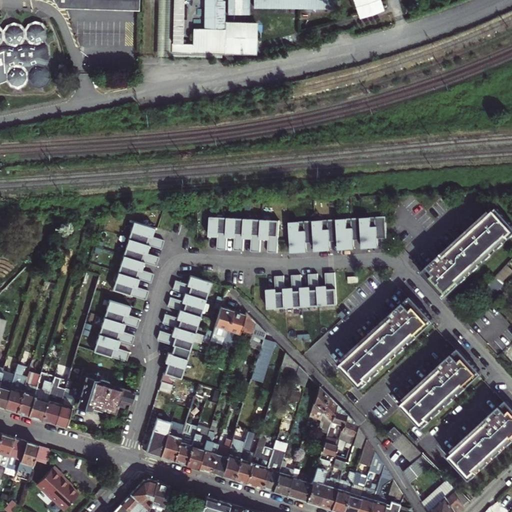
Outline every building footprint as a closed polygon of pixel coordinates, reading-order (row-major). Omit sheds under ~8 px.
[(0,0),(0,84),(4,83),(3,81),(8,82),(12,86),(19,90),(25,87),(29,82),(40,88),(48,85),(52,79),(48,79),(48,74),(44,69),(50,61),(49,48),(44,42),(46,38),(46,31),(48,30),(43,24),(36,22),(28,25),(26,29),(22,25),(14,23),(8,26),(4,31),(0,27),(0,26),(0,0)] [(141,0),(57,0),(62,8),(141,11),(141,0)] [(227,22),(226,0),(160,0),(158,58),(172,58),(172,56),(223,58),(223,53),(258,55),(259,24),(227,22)] [(251,0),(228,0),(229,15),(251,16),(251,0)] [(339,10),(339,0),(255,0),(255,9),(339,10)] [(385,11),(381,0),(354,0),(362,19),(385,11)] [(441,255),(443,256),(494,206),(492,204),(441,255)] [(423,271),(421,273),(445,299),(453,291),(454,290),(454,289),(451,286),(454,282),(457,286),(458,287),(467,279),(466,278),(463,275),(467,271),(470,275),(479,267),(475,263),(479,260),(482,263),(483,264),(492,256),(491,255),(488,252),(492,248),(495,252),(495,253),(504,245),(503,244),(500,241),(504,237),(507,241),(511,237),(511,225),(494,206),(443,256),(441,255),(423,271)] [(387,238),(386,216),(290,222),(291,253),(307,252),(307,243),(306,239),(314,239),(315,242),(315,251),(331,250),(330,241),(330,238),(338,237),(338,241),(339,250),(354,249),(354,240),(354,236),(362,236),(362,239),(362,248),(378,247),(378,238),(387,238)] [(267,253),(277,254),(279,221),(210,217),(209,237),(217,238),(217,250),(226,251),(227,238),(234,239),(234,251),(243,252),(244,239),(251,240),(250,252),(260,253),(260,240),(268,241),(267,253)] [(112,289),(145,299),(148,290),(136,286),(139,278),(150,282),(153,273),(141,269),(144,261),(156,265),(159,256),(147,252),(149,245),(161,248),(164,239),(152,236),(155,227),(133,221),(112,289)] [(50,257),(39,254),(36,262),(47,265),(50,257)] [(337,305),(335,273),(325,274),(326,286),(319,286),(318,274),(309,274),(309,287),(302,287),(301,275),(292,276),(293,288),(285,289),(284,276),(275,277),(276,289),(267,290),(268,309),(337,305)] [(157,337),(157,340),(174,345),(171,352),(168,351),(165,361),(167,362),(164,372),(163,372),(160,380),(173,384),(175,376),(181,377),(211,281),(190,275),(187,283),(175,280),(172,289),(184,292),(182,300),(170,296),(167,305),(179,309),(176,317),(164,313),(162,322),(174,326),(171,334),(159,330),(157,337)] [(399,307),(392,314),(394,316),(354,353),(352,351),(338,364),(361,389),(383,369),(382,369),(379,365),(383,362),(386,365),(386,366),(395,358),(392,354),(396,351),(399,354),(399,355),(408,347),(408,346),(404,343),(408,339),(411,343),(412,343),(432,324),(435,322),(433,319),(411,296),(409,298),(401,305),(402,306),(400,308),(399,307)] [(109,299),(93,350),(126,360),(129,351),(117,347),(119,340),(131,343),(134,334),(122,331),(124,323),(136,327),(139,318),(127,314),(130,305),(109,299)] [(223,344),(224,340),(233,311),(227,309),(221,307),(211,340),(223,344)] [(233,311),(224,340),(227,341),(228,338),(237,341),(245,315),(239,313),(233,311)] [(343,311),(338,315),(342,319),(347,316),(343,311)] [(234,395),(251,339),(253,333),(249,332),(253,319),(246,312),(245,315),(237,341),(221,392),(234,395)] [(352,351),(354,353),(394,316),(392,314),(352,351)] [(266,332),(253,319),(249,332),(253,333),(251,339),(263,343),(264,338),(266,332)] [(276,342),(264,338),(263,343),(252,379),(264,383),(276,342)] [(456,351),(438,368),(440,370),(400,407),(398,405),(397,406),(421,431),(429,424),(429,423),(426,420),(429,416),(432,419),(433,420),(442,412),(441,411),(438,408),(442,404),(445,408),(454,400),(453,400),(450,396),(454,393),(457,396),(458,396),(456,394),(470,382),(472,384),(480,376),(483,374),(459,348),(456,351)] [(286,352),(281,369),(296,374),(298,365),(286,352)] [(16,411),(27,376),(23,375),(26,365),(17,362),(13,373),(3,407),(10,409),(16,411)] [(292,385),(304,388),(309,375),(298,365),(296,374),(292,385)] [(398,405),(400,407),(440,370),(438,368),(398,405)] [(22,413),(28,414),(41,373),(29,369),(27,376),(16,411),(22,413)] [(13,373),(2,370),(2,372),(0,377),(0,405),(3,407),(13,373)] [(41,418),(54,375),(41,371),(41,373),(28,414),(34,416),(41,418)] [(62,378),(54,375),(41,418),(47,420),(54,422),(63,395),(65,387),(59,386),(62,378)] [(77,404),(90,408),(91,403),(102,407),(114,410),(115,406),(116,402),(121,403),(122,400),(125,401),(129,402),(133,391),(131,390),(109,383),(109,380),(100,377),(97,378),(96,379),(85,376),(77,404)] [(456,394),(458,396),(472,384),(470,382),(456,394)] [(323,412),(328,395),(323,390),(319,385),(313,403),(323,412)] [(73,398),(63,395),(54,422),(59,424),(64,426),(73,398)] [(323,412),(332,421),(337,404),(333,399),(328,395),(323,412)] [(116,402),(115,406),(123,408),(125,401),(122,400),(121,403),(116,402)] [(437,465),(462,491),(470,483),(470,482),(466,479),(470,475),(473,479),(474,479),(482,471),(479,467),(482,464),(486,467),(486,468),(495,460),(494,459),(491,456),(495,452),(498,456),(499,455),(497,453),(511,439),(511,405),(507,400),(504,403),(478,427),(480,429),(440,466),(438,464),(437,465)] [(335,422),(343,424),(347,414),(342,409),(337,404),(332,421),(330,426),(328,433),(325,441),(336,444),(338,439),(332,437),(336,425),(334,425),(335,422)] [(332,421),(323,412),(321,418),(330,426),(332,421)] [(343,424),(338,439),(336,444),(335,448),(333,454),(337,455),(338,451),(340,452),(342,452),(343,452),(344,451),(345,450),(346,447),(348,448),(357,424),(353,420),(350,417),(347,414),(343,424)] [(170,421),(156,417),(146,451),(160,456),(170,421)] [(173,460),(185,425),(171,420),(170,421),(160,456),(167,458),(173,460)] [(212,420),(211,424),(207,439),(205,443),(198,467),(203,469),(210,471),(219,442),(213,441),(214,439),(212,438),(214,430),(213,428),(215,421),(212,420)] [(186,421),(185,425),(173,460),(179,461),(185,463),(197,425),(186,421)] [(203,437),(207,439),(211,424),(207,423),(206,426),(198,423),(197,425),(185,463),(192,465),(198,467),(205,443),(201,442),(203,437)] [(395,440),(404,432),(397,425),(389,433),(395,440)] [(365,436),(359,427),(353,445),(363,448),(366,438),(365,436)] [(480,429),(478,427),(438,464),(440,466),(480,429)] [(241,430),(236,428),(233,439),(222,475),(228,476),(233,478),(246,440),(239,438),(241,430)] [(253,433),(248,431),(246,440),(233,478),(239,480),(245,482),(252,461),(247,460),(250,450),(247,449),(247,447),(248,446),(250,445),(253,433)] [(0,473),(4,474),(10,454),(15,436),(8,434),(2,432),(0,439),(0,473)] [(425,455),(404,432),(395,440),(394,441),(414,464),(420,459),(425,455)] [(260,487),(273,447),(266,445),(268,438),(260,435),(255,452),(252,461),(245,482),(253,484),(260,487)] [(15,436),(10,454),(22,458),(27,440),(21,438),(15,436)] [(227,438),(225,444),(219,442),(210,471),(216,473),(222,475),(233,439),(227,438)] [(363,448),(359,462),(371,466),(375,452),(366,438),(363,448)] [(511,439),(497,453),(499,455),(511,443),(511,439)] [(19,468),(31,472),(39,444),(33,442),(27,440),(22,458),(19,468)] [(267,489),(273,490),(283,459),(288,444),(275,440),(273,447),(260,487),(267,489)] [(336,444),(325,441),(319,462),(330,465),(332,456),(333,454),(335,448),(336,444)] [(371,466),(369,471),(381,474),(384,466),(375,452),(371,466)] [(415,464),(403,473),(411,486),(435,465),(425,455),(415,464)] [(280,493),(286,495),(294,468),(289,467),(291,461),(283,459),(273,490),(280,493)] [(334,469),(342,471),(345,462),(336,459),(334,469)] [(58,500),(67,472),(56,462),(37,481),(47,491),(58,500)] [(313,480),(322,483),(326,469),(318,466),(313,480)] [(382,511),(388,497),(381,495),(384,485),(394,479),(384,466),(381,474),(378,486),(369,511),(382,511)] [(297,498),(307,501),(313,480),(299,476),(301,469),(294,467),(294,468),(286,495),(297,498)] [(342,511),(355,473),(348,471),(345,480),(340,478),(331,508),(337,510),(342,511)] [(356,511),(364,488),(368,475),(356,471),(355,473),(342,511),(356,511)] [(67,472),(58,500),(67,508),(83,491),(68,477),(70,475),(67,472)] [(326,507),(331,508),(340,478),(341,477),(338,476),(336,481),(327,478),(326,484),(323,492),(319,505),(326,507)] [(145,480),(114,511),(148,511),(158,480),(155,479),(151,478),(145,480)] [(397,511),(401,503),(403,495),(394,479),(388,497),(382,511),(397,511)] [(148,511),(163,511),(172,484),(165,482),(158,480),(148,511)] [(323,492),(326,484),(322,483),(313,480),(307,501),(313,503),(319,505),(323,492)] [(369,511),(378,486),(373,485),(371,490),(364,488),(356,511),(369,511)] [(409,490),(418,507),(423,504),(414,487),(409,490)] [(429,511),(459,511),(470,502),(457,489),(456,488),(429,511)] [(238,511),(245,507),(226,501),(208,496),(203,510),(208,511),(238,511)] [(21,504),(14,497),(9,503),(19,511),(21,504)] [(18,511),(19,511),(9,503),(5,508),(9,511),(18,511)] [(413,511),(410,507),(401,503),(397,511),(413,511)]
